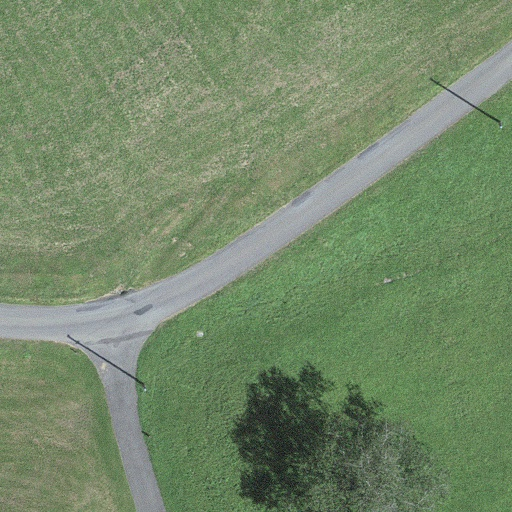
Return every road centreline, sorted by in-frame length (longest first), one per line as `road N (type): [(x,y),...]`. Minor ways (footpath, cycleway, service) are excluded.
road 1 (unclassified): [(0,320),(105,321),(152,309),(206,281),(511,58)]
road 2 (track): [(149,511),(105,321)]
